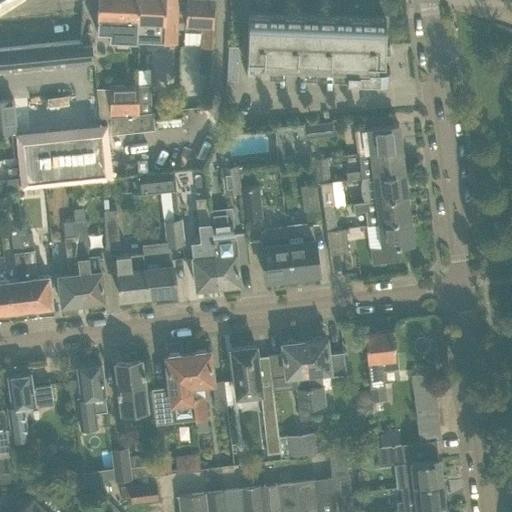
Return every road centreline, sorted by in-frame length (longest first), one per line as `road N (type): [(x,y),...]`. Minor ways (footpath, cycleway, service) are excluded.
road 1 (residential): [(464,285),(0,343)]
road 2 (residential): [(484,511),(464,285)]
road 3 (residential): [(464,285),(441,83)]
road 4 (residential): [(260,80),(441,83)]
